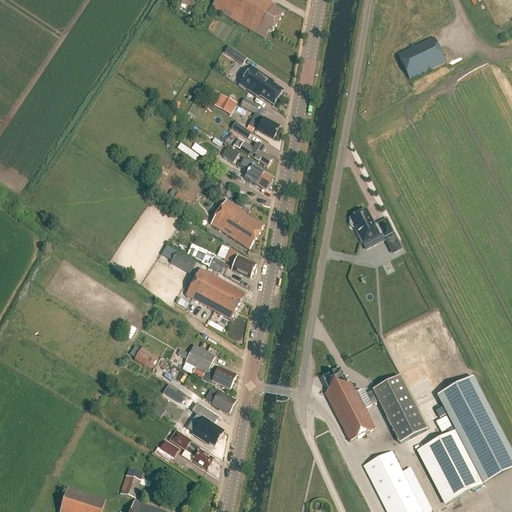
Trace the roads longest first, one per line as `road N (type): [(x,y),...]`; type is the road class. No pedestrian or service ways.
road 1 (tertiary): [(249,386),(316,0)]
road 2 (residential): [(303,395),(351,95)]
road 3 (tertiary): [(227,511),(249,386)]
